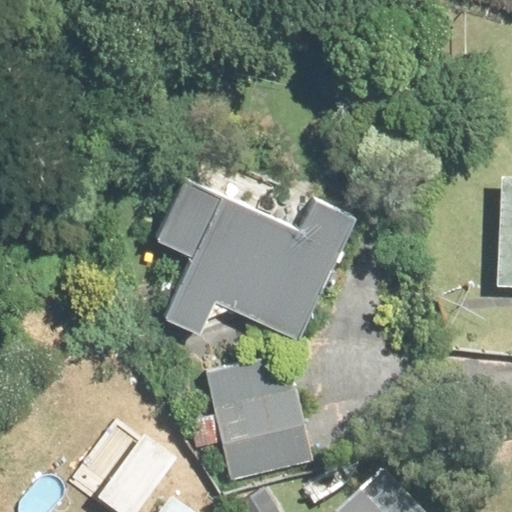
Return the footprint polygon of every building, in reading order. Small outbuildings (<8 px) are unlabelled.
[(277,226),(164,171),(134,235),(164,249),(136,308),(191,334),(206,301),(282,338),(344,209),(296,186),(277,226)] [(511,174),(481,174),(475,279),(511,281),(511,174)] [(278,352),(198,368),(221,480),(300,464),(278,352)] [(114,411),(68,481),(113,511),(125,511),(169,448),(114,411)] [(164,511),(151,502),(144,511),(164,511)]
